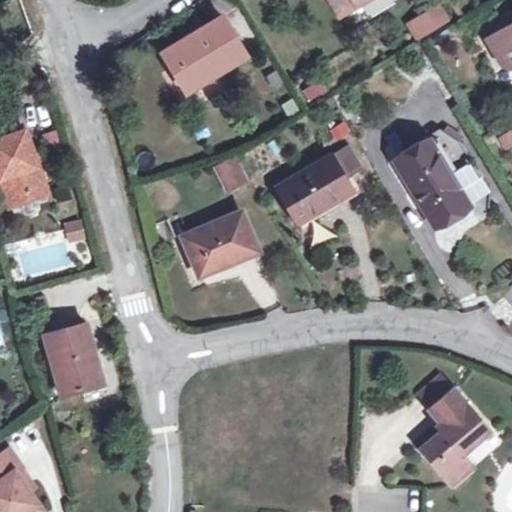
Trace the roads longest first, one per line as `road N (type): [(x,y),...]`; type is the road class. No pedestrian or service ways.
road 1 (residential): [(154,360),(335,325),(426,324),(511,356)]
road 2 (residential): [(154,360),(75,46)]
road 3 (residential): [(170,511),(178,470),(154,360)]
